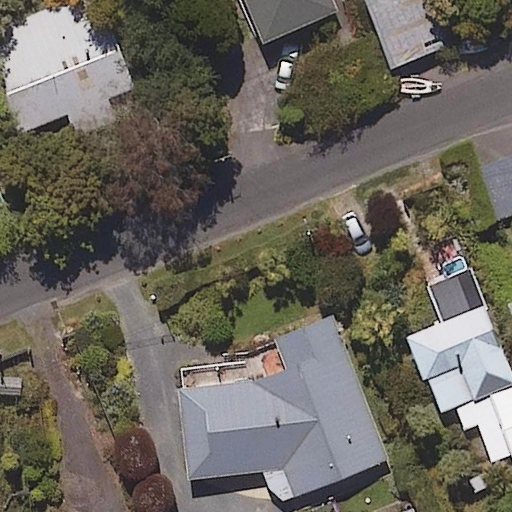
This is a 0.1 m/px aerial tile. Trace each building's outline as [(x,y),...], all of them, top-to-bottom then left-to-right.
[(90,0),(50,0),(0,21),(0,47),(35,131),(129,91),(90,0)] [(246,0),(258,33),(338,3),(336,0),(246,0)] [(448,39),(434,0),(368,0),(388,59),(448,39)] [(511,208),(511,151),(488,158),(503,211),(511,208)] [(438,404),(467,392),(511,375),(511,373),(471,264),(430,280),(442,313),(409,326),(438,404)] [(386,456),(333,309),(273,330),(283,358),(176,396),(190,471),(260,464),(275,495),(386,456)] [(511,456),(511,378),(468,395),(455,400),(464,424),(477,419),(491,457),(510,450),(511,456)]
